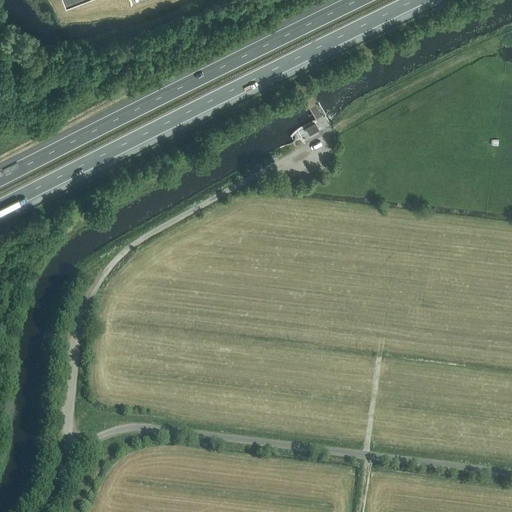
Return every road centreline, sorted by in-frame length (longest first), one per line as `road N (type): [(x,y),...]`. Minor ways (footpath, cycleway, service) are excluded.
road 1 (unclassified): [(44,511),(84,443),(160,424),(511,466)]
road 2 (motorway): [(0,206),(417,0)]
road 3 (motorway): [(353,0),(0,177)]
